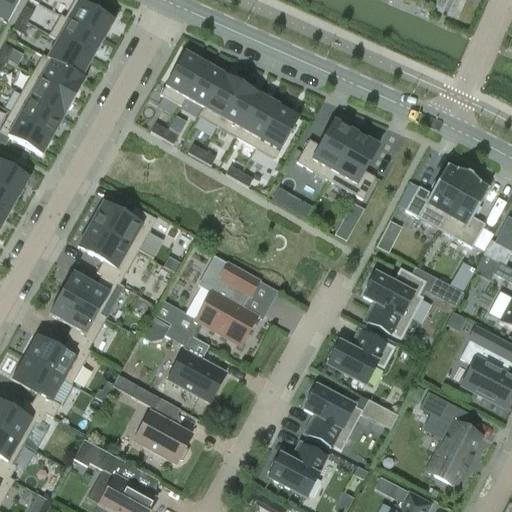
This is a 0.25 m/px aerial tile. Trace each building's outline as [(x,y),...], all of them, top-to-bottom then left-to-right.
[(0,0),(0,22),(6,26),(20,0),(0,0)] [(102,43),(113,23),(74,1),(64,20),(63,21),(102,43)] [(33,14),(24,9),(18,20),(27,25),(33,14)] [(102,43),(63,21),(64,20),(60,18),(48,38),(56,43),(57,42),(91,62),(102,43)] [(20,36),(27,25),(18,20),(11,31),(20,36)] [(91,62),(57,42),(56,43),(46,60),(46,61),(80,81),(81,80),(91,62)] [(12,52),(3,47),(0,51),(0,60),(5,63),(12,52)] [(184,101),(203,66),(183,55),(159,98),(180,110),(184,101)] [(81,80),(80,81),(46,61),(46,60),(42,58),(30,77),(73,102),(84,82),(81,80)] [(184,101),(201,111),(202,111),(222,77),(203,66),(184,101)] [(73,102),(30,77),(20,96),(62,120),(73,102)] [(222,77),(202,111),(201,111),(197,119),(216,130),(241,88),(222,77)] [(241,88),(216,130),(235,141),(259,98),(241,88)] [(62,120),(20,96),(9,115),(52,139),(62,120)] [(259,98),(235,141),(254,152),(278,109),(259,98)] [(298,120),(278,109),(254,152),(274,163),(298,120)] [(52,139),(9,115),(0,130),(0,135),(41,159),(52,139)] [(333,124),(319,149),(308,143),(295,165),(328,184),(355,136),(333,124)] [(161,141),(166,132),(154,126),(153,129),(149,134),(161,141)] [(166,132),(161,141),(172,147),(175,142),(177,139),(166,132)] [(355,136),(328,184),(361,203),(374,180),(363,174),(377,148),(355,136)] [(198,162),(203,154),(192,147),(190,150),(187,156),(198,162)] [(210,169),(213,163),(215,160),(203,154),(198,162),(210,169)] [(0,190),(17,200),(28,181),(0,164),(0,190)] [(236,184),(241,175),(230,168),(228,171),(225,177),(236,184)] [(445,168),(430,196),(417,189),(404,213),(437,232),(467,179),(455,172),(454,173),(445,168)] [(241,175),(236,184),(247,190),(251,184),(252,181),(241,175)] [(467,179),(437,232),(470,251),(484,227),(472,220),(487,192),(478,187),(479,186),(467,179)] [(0,215),(6,219),(17,200),(0,190),(0,215)] [(271,202),(283,209),(289,197),(278,191),(271,202)] [(101,206),(89,228),(137,255),(155,222),(133,209),(126,221),(101,206)] [(355,225),(362,213),(351,206),(344,219),(355,225)] [(511,253),(511,222),(508,220),(495,245),(511,253)] [(95,276),(100,278),(118,288),(119,287),(137,255),(89,228),(76,250),(102,264),(95,276)] [(153,260),(164,242),(150,234),(140,252),(153,260)] [(387,256),(392,246),(380,239),(375,249),(387,256)] [(511,272),(482,257),(479,263),(495,272),(492,277),(511,287),(511,272)] [(461,265),(448,288),(461,295),(472,275),(474,272),(461,265)] [(211,294),(194,323),(240,349),(256,320),(239,310),(246,299),(249,300),(258,284),(226,266),(218,282),(227,287),(220,300),(211,294)] [(423,285),(399,273),(392,286),(374,276),(372,279),(370,278),(365,288),(367,290),(362,300),(375,307),(366,324),(399,341),(420,301),(416,299),(423,285)] [(119,287),(118,288),(100,278),(94,288),(71,275),(59,296),(105,322),(123,290),(119,287)] [(105,322),(59,296),(48,317),(71,330),(64,341),(66,343),(67,342),(87,353),(105,322)] [(511,298),(498,325),(511,332),(511,298)] [(131,314),(143,320),(149,308),(137,302),(131,314)] [(151,317),(172,329),(180,314),(159,302),(156,309),(152,317),(151,317)] [(169,328),(163,339),(185,351),(191,340),(169,328)] [(511,395),(511,382),(505,379),(511,367),(511,351),(474,331),(473,332),(468,342),(468,344),(469,344),(459,362),(472,369),(461,390),(503,412),(511,395)] [(392,351),(361,335),(351,352),(338,345),(336,349),(333,348),(326,362),(328,363),(326,368),(364,388),(375,367),(382,371),(392,351)] [(87,353),(67,342),(66,343),(61,353),(35,338),(23,360),(62,383),(62,384),(70,388),(90,354),(87,353)] [(182,355),(167,383),(208,406),(224,377),(182,355)] [(62,384),(62,383),(23,360),(11,382),(36,396),(30,407),(45,416),(45,417),(52,421),(59,408),(51,403),(62,384)] [(117,379),(111,390),(151,412),(157,401),(117,379)] [(340,402),(315,389),(313,392),(311,391),(305,401),(308,402),(302,412),(316,419),(307,437),(340,454),(359,417),(361,414),(340,402)] [(346,392),(340,402),(361,414),(367,403),(346,392)] [(441,446),(425,478),(453,492),(463,472),(466,474),(466,472),(464,471),(467,463),(470,465),(471,463),(468,462),(478,442),(462,434),(469,421),(425,398),(416,415),(445,430),(437,444),(441,446)] [(30,407),(23,403),(17,414),(0,404),(0,433),(23,446),(34,426),(39,428),(45,417),(45,416),(30,407)] [(361,414),(359,417),(389,433),(396,418),(367,403),(361,414)] [(149,415),(133,444),(174,467),(190,438),(149,415)] [(23,446),(0,433),(0,476),(9,481),(15,469),(11,467),(23,446)] [(149,511),(155,502),(131,489),(139,474),(83,443),(76,455),(90,463),(88,466),(113,480),(98,508),(105,511),(149,511)] [(26,470),(36,453),(24,446),(14,464),(26,470)] [(275,459),(267,473),(270,474),(267,479),(305,499),(327,459),(302,446),(293,463),(280,456),(277,460),(275,459)] [(352,478),(362,483),(366,475),(356,470),(352,478)] [(9,481),(0,476),(0,506),(13,483),(9,481)] [(42,511),(48,500),(16,483),(0,511),(42,511)] [(428,511),(430,509),(407,497),(399,511),(393,511),(428,511)]
